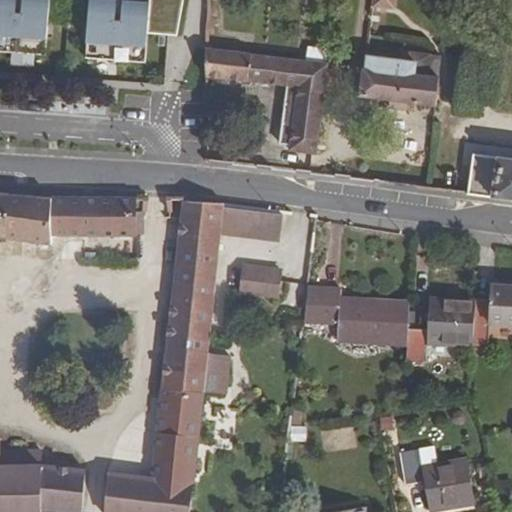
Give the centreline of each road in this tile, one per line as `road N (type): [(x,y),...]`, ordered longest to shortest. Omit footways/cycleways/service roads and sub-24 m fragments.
road 1 (tertiary): [(511,223),(168,177)]
road 2 (residential): [(168,177),(159,134),(0,124)]
road 3 (tertiary): [(168,177),(0,167)]
